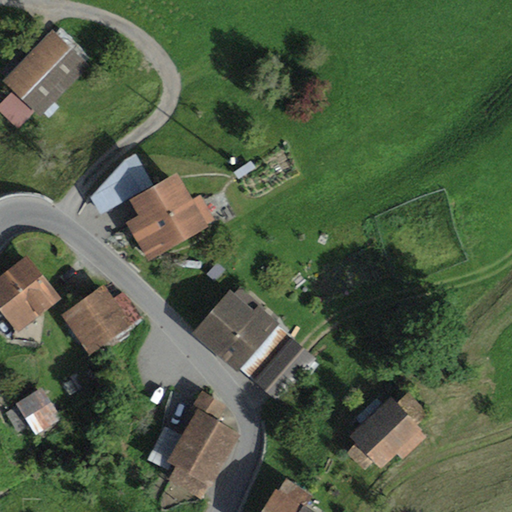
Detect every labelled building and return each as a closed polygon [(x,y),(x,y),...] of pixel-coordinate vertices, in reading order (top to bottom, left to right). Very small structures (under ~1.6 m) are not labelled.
[(12,93),(0,105),(0,111),(18,128),(34,111),(40,117),(90,66),(52,30),(1,83),(12,93)] [(125,161),(90,198),(100,216),(142,192),(125,161)] [(139,218),(127,225),(149,263),(209,229),(208,226),(215,222),(200,197),(193,201),(178,175),(130,202),(139,218)] [(29,258),(0,279),(0,312),(16,334),(61,301),(29,258)] [(105,287),(62,317),(90,357),(144,319),(124,292),(114,299),(105,287)] [(230,291),(191,335),(236,375),(239,371),(278,327),(280,325),(259,306),(254,312),(230,291)] [(251,382),(291,337),(278,327),(239,371),(251,382)] [(291,337),(251,382),(265,394),(277,404),(316,359),(303,348),(291,337)] [(43,388),(4,411),(18,434),(29,428),(35,437),(63,421),(43,388)] [(171,466),(175,469),(170,480),(201,501),(209,487),(212,488),(241,437),(218,422),(227,408),(202,392),(193,407),(198,410),(182,436),(164,427),(148,462),(168,472),(171,466)] [(391,399),(350,439),(356,444),(346,455),(365,472),(373,463),(382,471),(397,456),(403,461),(426,438),(421,433),(423,431),(417,426),(428,415),(408,394),(397,405),(391,399)] [(313,497),(285,479),(263,511),(308,511),(305,510),(313,497)]
